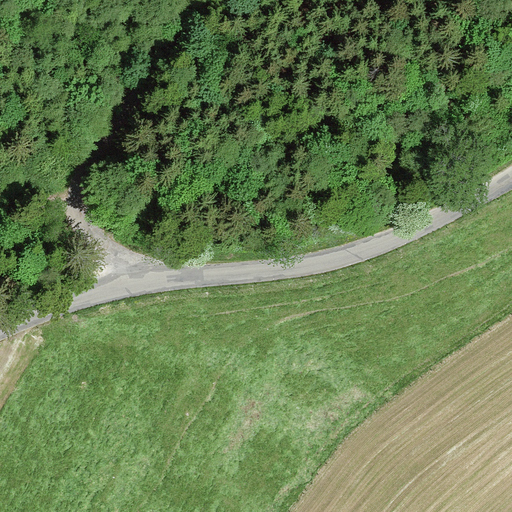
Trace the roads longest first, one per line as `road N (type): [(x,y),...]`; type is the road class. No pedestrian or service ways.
road 1 (unclassified): [(511,176),(335,259),(123,278)]
road 2 (unclassified): [(123,119),(91,168),(81,207),(123,278)]
road 3 (track): [(204,0),(123,119)]
road 4 (unclassified): [(123,278),(0,326)]
